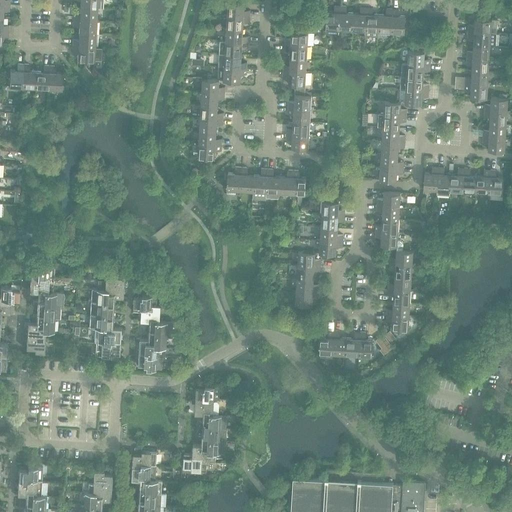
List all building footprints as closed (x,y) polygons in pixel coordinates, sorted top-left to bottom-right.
[(301,12),(302,0),(297,0),(293,0),(293,5),(281,5),(280,15),(292,16),(292,11),(301,12)] [(244,9),(245,2),(228,1),(227,15),(250,16),(250,10),(244,9)] [(10,11),(10,5),(0,4),(0,17),(3,18),(3,11),(10,11)] [(339,33),(339,29),(340,6),(334,5),(334,11),(327,11),(326,32),(339,33)] [(346,12),(346,6),(340,6),(339,29),(352,29),(353,12),(346,12)] [(96,21),(97,8),(80,7),(80,14),(74,13),(74,20),(96,21)] [(365,30),(367,7),(361,7),(360,13),(353,12),(352,29),(365,30)] [(372,14),(372,8),(367,7),(365,30),(365,35),(378,36),(378,31),(379,14),(372,14)] [(391,31),(393,9),(386,8),(386,15),(379,14),(378,31),(391,31)] [(399,9),(395,9),(393,9),(391,31),(404,32),(405,16),(398,15),(399,9)] [(249,22),(250,16),(227,15),(226,28),(243,29),(243,22),(249,22)] [(3,25),(3,18),(0,17),(0,30),(8,31),(8,25),(3,25)] [(497,20),(492,19),(475,18),(475,25),(469,25),(469,31),(497,33),(497,20)] [(96,34),(96,21),(74,20),(73,25),(79,26),(79,33),(96,34)] [(243,35),(243,29),(226,28),(226,41),(248,42),(249,36),(243,35)] [(8,38),(8,31),(0,30),(0,44),(1,44),(1,37),(8,38)] [(307,45),(308,32),(292,31),(291,38),(285,38),(285,44),(307,45)] [(497,33),(469,31),(468,37),(474,38),(474,44),(490,45),(496,46),(497,33)] [(95,47),(96,34),(79,33),(78,40),(73,39),(72,46),(95,47)] [(248,42),(226,41),(220,40),(219,53),(225,54),(242,55),(242,47),(248,48),(248,42)] [(307,58),(307,45),(285,44),(285,50),(291,50),(290,58),(307,58)] [(489,58),(490,45),(474,44),(473,51),(468,51),(467,57),(489,58)] [(94,60),(95,47),(72,46),(72,51),(78,52),(78,59),(94,60)] [(425,58),(425,51),(409,50),(408,63),(431,65),(431,59),(425,58)] [(242,55),(225,54),(219,53),(219,66),(224,67),(247,68),(247,62),(241,61),(242,55)] [(489,71),(489,58),(467,57),(467,63),(473,63),(472,70),(489,71)] [(306,72),(307,58),(290,58),(290,64),(284,64),(283,70),(306,72)] [(431,65),(408,63),(402,63),(401,76),(407,76),(424,77),(424,71),(430,71),(431,65)] [(23,87),(24,64),(18,64),(17,70),(10,70),(9,86),(23,87)] [(29,71),(30,65),(24,64),(23,87),(36,88),(36,71),(29,71)] [(50,66),(49,66),(43,65),(43,71),(36,71),(36,88),(49,88),(50,66)] [(55,72),(55,66),(50,66),(49,88),(61,89),(62,73),(55,72)] [(247,68),(224,67),(219,66),(218,78),(219,78),(224,79),(224,80),(240,80),(240,73),(247,73),(247,68)] [(90,80),(94,76),(91,73),(85,67),(81,70),(90,80)] [(306,74),(306,72),(283,70),(283,76),(289,76),(289,84),(296,84),(295,94),(304,95),(306,74)] [(488,84),(489,71),(472,70),(472,77),(466,77),(466,76),(456,75),(456,82),(466,83),(488,84)] [(424,77),(407,76),(401,76),(400,88),(406,89),(429,91),(429,84),(423,84),(424,77)] [(219,78),(218,78),(211,78),(207,78),(203,77),(202,91),(225,93),(225,86),(219,86),(219,78)] [(488,84),(466,83),(456,82),(455,88),(465,88),(465,89),(471,89),(471,96),(487,97),(488,84)] [(429,97),(429,91),(406,89),(405,102),(422,104),(423,96),(429,97)] [(224,98),(225,93),(202,91),(201,104),(218,105),(218,98),(224,98)] [(311,96),(304,95),(295,94),(294,101),(289,101),(288,107),(311,109),(311,96)] [(507,111),(508,98),(507,98),(499,98),(491,97),(491,104),(485,104),(485,110),(507,111)] [(401,109),(402,102),(385,101),(384,114),(407,115),(407,109),(401,109)] [(217,112),(218,105),(201,104),(201,117),(223,118),(223,112),(217,112)] [(310,122),(311,109),(288,107),(288,113),(294,114),(293,121),(310,122)] [(506,124),(507,111),(485,110),(484,116),(490,116),(489,123),(506,124)] [(406,121),(407,115),(384,114),(383,127),(400,128),(400,121),(406,121)] [(223,124),(223,118),(201,117),(200,130),(216,131),(217,124),(223,124)] [(309,135),(310,122),(293,121),(293,128),(287,127),(287,133),(309,135)] [(505,137),(506,124),(489,123),(489,130),(483,130),(483,136),(505,137)] [(400,135),(400,128),(383,127),(382,140),(405,141),(405,135),(400,135)] [(216,138),(216,131),(200,130),(199,143),(222,144),(222,138),(216,138)] [(308,148),(309,135),(287,133),(286,139),(292,140),(292,146),(308,148)] [(504,150),(505,137),(483,136),(483,142),(489,142),(488,149),(504,150)] [(405,147),(405,141),(382,140),(382,153),(398,154),(399,147),(405,147)] [(221,150),(222,144),(199,143),(198,156),(206,157),(215,157),(215,150),(221,150)] [(398,161),(398,154),(382,153),(381,166),(403,167),(404,161),(398,161)] [(403,173),(403,167),(381,166),(380,179),(397,180),(397,173),(403,173)] [(437,189),(438,167),(432,166),(432,172),(425,172),(424,188),(437,189)] [(241,189),(242,167),(236,167),(236,173),(229,172),(228,189),(241,189)] [(248,173),(248,168),(242,167),(241,189),(254,190),(254,174),(248,173)] [(444,173),(445,167),(438,167),(437,189),(450,190),(451,173),(444,173)] [(266,191),(268,169),(262,168),(261,174),(254,174),(254,190),(266,191)] [(463,191),(464,168),(459,168),(458,174),(451,173),(450,190),(463,191)] [(470,174),(470,169),(464,168),(463,191),(476,192),(477,175),(470,174)] [(274,175),(274,169),(268,169),(266,191),(266,197),(279,197),(279,192),(280,175),(274,175)] [(489,192),(490,170),(484,169),(484,175),(477,175),(476,192),(489,192)] [(292,193),(294,170),(288,170),(287,176),(280,175),(279,192),(292,193)] [(300,177),(300,171),(294,170),(292,193),(306,194),(307,177),(300,177)] [(496,176),(496,170),(490,170),(489,192),(502,193),(503,177),(496,176)] [(400,206),(400,193),(384,192),(384,199),(378,198),(377,205),(400,206)] [(339,208),(339,201),(329,200),(323,200),(322,213),(344,215),(345,208),(339,208)] [(399,219),(400,206),(377,205),(377,210),(383,211),(382,218),(399,219)] [(344,221),(344,215),(322,213),(321,226),(338,227),(338,220),(344,221)] [(398,232),(399,219),(382,218),(382,225),(376,224),(376,230),(398,232)] [(337,234),(338,227),(321,226),(320,239),(343,241),(343,234),(337,234)] [(397,249),(402,250),(403,244),(400,241),(398,240),(398,232),(376,230),(376,237),(381,237),(381,244),(397,245),(397,249)] [(342,247),(343,241),(320,239),(320,253),(336,254),(337,246),(342,247)] [(402,250),(397,249),(396,256),(390,256),(390,262),(412,263),(413,250),(402,250)] [(315,259),(315,252),(299,251),(298,264),(321,265),(321,259),(315,259)] [(411,276),(412,263),(390,262),(390,268),(395,269),(395,275),(411,276)] [(49,267),(50,264),(40,263),(40,266),(31,266),(30,279),(39,279),(40,276),(49,277),(54,277),(54,267),(49,267)] [(320,271),(321,265),(298,264),(297,277),(314,278),(314,271),(320,271)] [(117,271),(117,268),(107,267),(107,280),(116,281),(116,284),(125,284),(126,271),(117,271)] [(411,289),(411,276),(395,275),(395,282),(389,282),(388,288),(411,289)] [(49,280),(49,277),(40,276),(39,279),(30,279),(29,292),(38,293),(39,293),(39,289),(48,289),(49,280)] [(313,285),(314,278),(297,277),(297,290),(319,291),(319,285),(313,285)] [(116,284),(116,281),(107,280),(106,289),(106,292),(115,293),(115,297),(116,297),(124,297),(125,284),(116,284)] [(11,290),(11,286),(1,286),(1,295),(1,296),(1,299),(10,300),(10,303),(18,304),(19,290),(11,290)] [(106,289),(98,288),(92,288),(92,301),(97,302),(106,302),(106,305),(115,306),(116,297),(115,297),(115,293),(106,292),(106,289)] [(410,302),(411,289),(388,288),(388,294),(394,294),(393,301),(410,302)] [(48,292),(48,289),(39,289),(39,293),(38,293),(38,301),(47,302),(46,305),(55,306),(55,305),(56,293),(48,292)] [(319,297),(319,291),(297,290),(296,303),(312,304),(313,297),(319,297)] [(1,296),(1,295),(0,295),(0,308),(0,312),(1,312),(9,312),(10,303),(10,300),(1,299),(1,296)] [(135,297),(134,310),(142,311),(143,307),(151,308),(151,304),(153,305),(158,305),(158,296),(143,295),(143,298),(135,297)] [(46,305),(47,302),(38,301),(37,314),(46,315),(46,318),(55,319),(55,318),(59,318),(60,308),(63,308),(63,306),(55,305),(55,306),(46,305)] [(106,302),(97,302),(92,301),(91,314),(96,314),(105,315),(105,318),(114,319),(115,306),(106,305),(106,302)] [(409,315),(410,302),(393,301),(393,308),(387,308),(387,314),(409,315)] [(158,305),(153,305),(151,304),(151,308),(143,307),(142,311),(141,320),(150,321),(151,321),(151,317),(160,318),(161,305),(158,305)] [(46,318),(46,315),(37,314),(36,323),(37,323),(37,327),(45,327),(45,331),(46,331),(54,331),(55,319),(46,318)] [(105,315),(96,314),(91,314),(90,327),(104,328),(105,328),(105,330),(113,331),(113,327),(114,327),(114,319),(105,318),(105,315)] [(408,328),(409,315),(387,314),(386,320),(392,320),(392,327),(408,328)] [(160,321),(160,318),(151,317),(151,321),(150,321),(150,330),(159,331),(158,334),(168,334),(173,335),(173,322),(160,321)] [(37,323),(36,323),(28,322),(27,336),(36,336),(36,339),(45,340),(46,331),(45,331),(45,327),(37,327),(37,323)] [(122,328),(114,327),(113,327),(113,331),(105,330),(105,328),(104,328),(103,343),(112,344),(112,341),(122,341),(122,328)] [(158,334),(159,331),(150,330),(149,339),(149,342),(158,343),(158,347),(159,347),(167,347),(167,338),(168,334),(158,334)] [(333,353),(334,330),(328,330),(328,336),(321,335),(320,352),(333,353)] [(340,336),(340,331),(334,330),(333,353),(346,354),(347,337),(340,336)] [(359,354),(360,332),(354,332),(354,337),(347,337),(346,354),(359,354)] [(366,338),(366,332),(360,332),(359,354),(372,355),(373,339),(366,338)] [(383,334),(376,339),(383,348),(390,342),(383,334)] [(36,339),(36,336),(27,336),(26,348),(35,349),(35,352),(44,352),(45,340),(36,339)] [(149,339),(141,338),(140,352),(149,352),(149,355),(158,356),(159,347),(158,347),(158,343),(149,342),(149,339)] [(97,343),(96,355),(112,356),(112,353),(121,354),(122,341),(112,341),(112,344),(103,343),(97,343)] [(149,355),(149,352),(140,352),(139,364),(148,365),(148,368),(162,369),(162,356),(158,356),(149,355)] [(197,388),(196,401),(205,401),(205,398),(214,399),(219,399),(220,386),(206,385),(205,388),(197,388)] [(205,401),(196,401),(196,405),(195,414),(204,414),(205,411),(210,411),(210,414),(218,414),(219,404),(217,402),(214,402),(214,399),(205,398),(205,401)] [(210,414),(210,411),(205,411),(204,414),(203,423),(212,424),(212,427),(226,428),(227,415),(218,414),(210,414)] [(212,427),(212,424),(203,423),(203,436),(212,436),(211,439),(220,440),(221,430),(232,431),(232,429),(226,428),(212,427)] [(211,439),(212,436),(203,436),(202,445),(202,448),(211,449),(210,452),(216,453),(220,453),(220,440),(211,439)] [(202,445),(193,444),(193,454),(193,457),(202,458),(201,461),(207,462),(216,462),(216,453),(210,452),(211,449),(202,448),(202,445)] [(157,451),(152,451),(143,450),(142,454),(134,453),(133,466),(142,467),(142,464),(152,464),(156,464),(157,451)] [(193,454),(184,453),(184,466),(186,467),(185,471),(192,471),(192,470),(206,471),(207,462),(201,461),(202,458),(193,457),(193,454)] [(156,464),(152,464),(142,464),(142,467),(133,466),(132,479),(141,480),(142,476),(151,476),(151,479),(155,480),(156,464)] [(37,480),(38,466),(28,466),(28,469),(19,469),(18,482),(27,482),(27,479),(37,480)] [(383,472),(352,470),(326,469),(326,478),(293,476),(291,511),(423,511),(424,502),(425,481),(404,480),(404,484),(393,484),(393,482),(391,481),(391,482),(382,481),(383,472)] [(105,473),(105,470),(95,470),(94,483),(104,484),(104,487),(113,487),(114,474),(105,473)] [(151,479),(151,476),(142,476),(141,480),(140,489),(149,489),(149,493),(162,493),(163,480),(155,480),(151,479)] [(42,480),(37,480),(27,479),(27,482),(18,482),(18,491),(17,494),(17,495),(26,495),(27,495),(27,492),(36,492),(36,495),(41,495),(42,480)] [(104,484),(94,483),(89,483),(89,492),(95,492),(95,495),(103,496),(103,499),(112,500),(113,487),(104,487),(104,484)] [(149,493),(149,489),(140,489),(140,501),(148,502),(148,505),(161,506),(162,493),(149,493)] [(36,495),(36,492),(27,492),(27,495),(26,495),(26,501),(26,504),(35,505),(34,508),(48,509),(48,508),(49,496),(41,495),(36,495)] [(95,492),(89,492),(85,492),(85,505),(94,505),(94,508),(102,509),(103,499),(103,496),(95,495),(95,492)] [(148,505),(148,502),(140,501),(139,510),(139,511),(160,511),(161,506),(148,505)]
